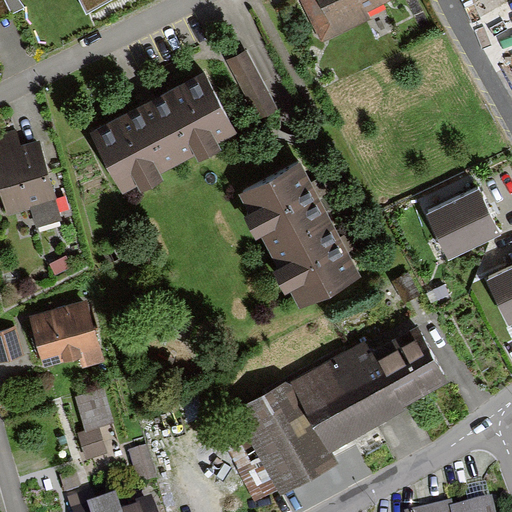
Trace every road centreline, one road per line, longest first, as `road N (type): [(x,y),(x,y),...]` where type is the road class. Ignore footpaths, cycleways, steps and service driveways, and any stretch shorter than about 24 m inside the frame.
road 1 (residential): [(0,94),(196,0)]
road 2 (residential): [(329,511),(491,417)]
road 3 (unclassified): [(511,114),(449,0)]
